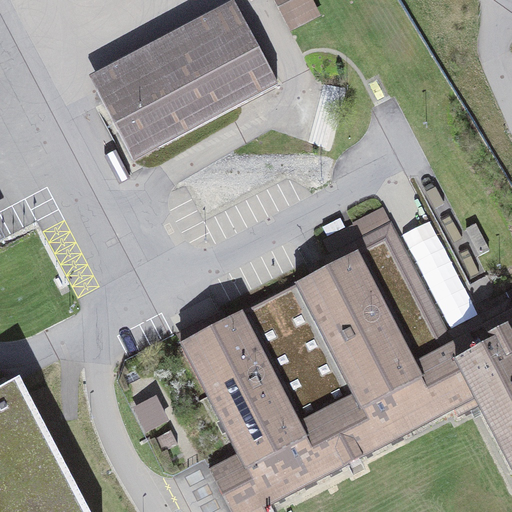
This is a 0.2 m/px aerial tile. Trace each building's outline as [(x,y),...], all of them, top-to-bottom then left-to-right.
[(307,0),(281,0),(296,28),(316,17),(307,0)] [(277,87),(240,17),(97,92),(134,162),(277,87)] [(511,310),(508,303),(507,303),(507,304),(496,309),(501,319),(415,365),(404,342),(431,328),(386,241),(358,255),(358,254),(181,345),(238,455),(209,470),(231,511),(256,511),(454,410),(457,417),(479,406),(511,470),(511,310)] [(0,511),(88,511),(19,381),(0,391),(0,511)] [(137,409),(148,430),(165,421),(155,400),(137,409)] [(160,454),(178,445),(171,431),(153,440),(160,454)]
